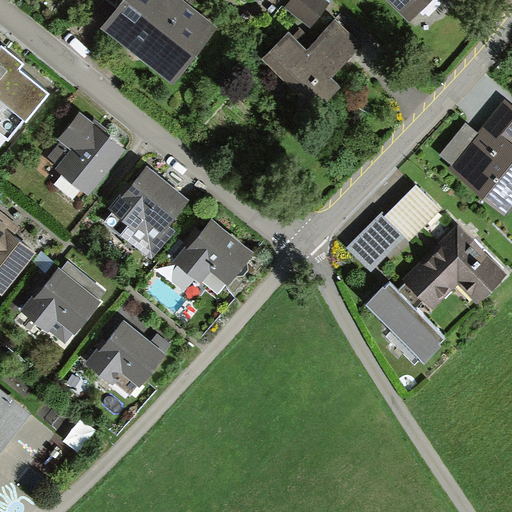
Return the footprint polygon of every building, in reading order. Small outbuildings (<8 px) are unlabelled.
[(107,0),(119,9),(107,24),(130,43),(135,37),(164,60),(180,40),(193,51),(212,26),(180,0),(107,0)] [(327,4),(322,0),(291,0),(288,4),(311,23),(327,4)] [(395,0),(410,14),(423,0),(395,0)] [(288,33),(270,51),(322,103),(340,85),(331,76),(362,44),(338,20),(307,51),(304,48),(312,40),(302,30),(294,39),(288,33)] [(0,50),(0,130),(8,137),(48,89),(0,50)] [(511,146),(511,108),(508,105),(480,139),(463,126),(441,153),(488,192),(493,186),(509,199),(511,194),(511,147),(511,146)] [(80,115),(64,136),(66,137),(51,156),(63,165),(62,166),(87,187),(120,148),(80,115)] [(145,168),(113,208),(134,224),(145,211),(164,226),(185,200),(145,168)] [(438,208),(417,186),(395,208),(416,229),(438,208)] [(0,288),(0,289),(32,249),(4,227),(9,220),(0,212),(0,288)] [(218,293),(251,253),(211,220),(189,247),(184,242),(173,256),(218,293)] [(399,288),(398,289),(415,306),(416,306),(429,293),(435,300),(462,273),(480,292),(501,272),(482,253),(487,248),(476,238),(472,243),(458,229),(399,288)] [(382,253),(363,235),(354,244),(372,262),(382,253)] [(61,273),(58,270),(25,309),(46,326),(57,312),(76,328),(98,302),(95,299),(102,290),(68,264),(61,273)] [(399,288),(390,280),(371,299),(426,354),(446,335),(416,306),(415,306),(398,289),(399,288)] [(162,354),(123,322),(90,362),(111,379),(122,365),(141,380),(162,354)] [(0,444),(26,413),(0,391),(0,444)] [(65,440),(80,452),(99,429),(84,416),(65,440)]
